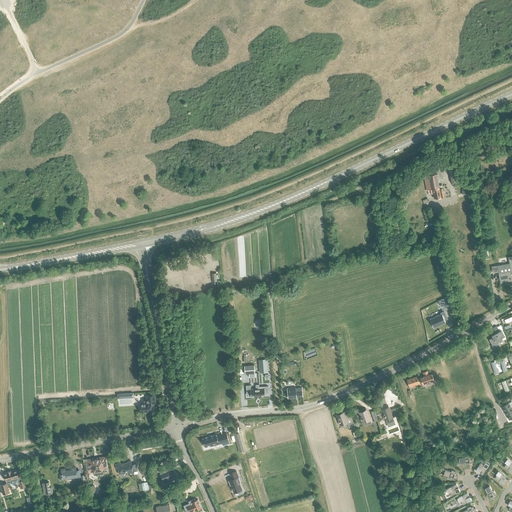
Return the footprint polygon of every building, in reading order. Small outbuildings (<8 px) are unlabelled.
[(449,169),(452,184),(460,182),(457,167),(454,168),(449,169)] [(427,190),(433,189),(435,199),(441,197),(444,196),(444,194),(445,193),(444,192),(445,192),(444,190),(443,191),(442,186),(439,186),(436,173),(430,175),(429,170),(423,171),(427,190)] [(509,264),(497,266),(498,272),(498,273),(500,283),(511,281),(510,278),(511,277),(511,256),(508,257),(509,264)] [(448,297),(441,299),(445,307),(451,304),(450,300),(448,297)] [(429,317),(432,324),(431,325),(432,326),(432,325),(433,328),(445,322),(444,320),(447,318),(444,311),(441,313),(441,312),(440,312),(441,314),(430,319),(429,317)] [(499,338),(504,335),(502,330),(500,332),(496,326),(493,328),(496,333),(493,335),(493,338),(489,340),(493,346),(501,341),(499,338)] [(266,359),(259,360),(260,373),(268,372),(266,359)] [(254,365),(244,366),(245,374),(249,374),(255,373),(254,365)] [(423,372),(424,376),(417,379),(416,377),(407,380),(409,387),(413,386),(419,384),(419,383),(421,383),(422,384),(434,380),(432,374),(428,375),(427,371),(423,372)] [(250,385),(246,385),(247,394),(251,394),(251,397),(265,396),(265,393),(269,393),(268,386),(259,386),(259,384),(256,384),(256,389),(251,389),(250,385)] [(287,390),(284,390),(285,396),(288,396),(288,398),(302,397),(301,388),(296,388),(295,387),(287,388),(287,390)] [(143,404),(140,404),(140,412),(150,411),(150,407),(151,407),(151,406),(155,405),(155,395),(147,396),(147,399),(143,400),(143,404)] [(511,402),(511,401),(502,407),(510,421),(511,419),(511,402)] [(389,408),(382,410),(385,419),(387,424),(394,422),(392,418),(397,416),(400,415),(397,407),(390,410),(389,408)] [(360,413),(363,422),(369,419),(366,410),(360,413)] [(344,413),(337,415),(340,424),(347,421),(349,428),(355,426),(351,417),(350,414),(345,416),(344,413)] [(400,415),(397,416),(403,434),(409,432),(408,430),(403,414),(400,415)] [(203,438),(205,447),(222,442),(223,445),(230,443),(227,432),(217,435),(217,434),(203,438)] [(238,433),(234,434),(240,452),(243,451),(244,451),(238,433)] [(459,464),(466,464),(466,462),(468,462),(468,463),(473,463),(472,459),(471,459),(470,458),(469,458),(468,456),(465,456),(465,458),(459,459),(459,464)] [(88,462),(84,463),(86,474),(90,474),(90,471),(94,470),(94,472),(102,470),(102,469),(106,468),(104,457),(94,458),(88,460),(88,462)] [(128,463),(124,464),(121,465),(120,463),(116,464),(117,469),(118,468),(119,474),(126,473),(125,472),(129,471),(130,473),(134,472),(134,474),(137,474),(137,471),(136,464),(131,465),(131,461),(127,462),(128,463)] [(480,474),(482,475),(489,465),(485,463),(484,465),(481,463),(476,471),(479,473),(480,470),(482,471),(480,474)] [(71,467),(71,470),(66,471),(66,468),(61,469),(62,473),(60,474),(61,479),(67,478),(67,476),(70,476),(70,477),(73,476),(73,478),(80,476),(79,470),(76,470),(75,467),(71,467)] [(7,483),(0,485),(3,494),(4,494),(4,495),(9,494),(9,493),(9,492),(8,486),(9,485),(8,481),(17,479),(18,483),(20,482),(21,487),(25,486),(24,480),(22,480),(20,476),(21,476),(19,469),(11,471),(11,470),(7,471),(7,472),(4,473),(6,481),(6,480),(7,483)] [(161,472),(160,473),(163,481),(166,479),(169,478),(170,481),(177,478),(176,475),(173,469),(170,471),(169,469),(161,472)] [(456,474),(455,473),(455,472),(452,471),(451,472),(445,470),(444,475),(450,477),(449,478),(451,479),(452,477),(456,479),(457,476),(456,476),(456,474)] [(229,480),(232,487),(231,488),(232,489),(233,489),(234,492),(242,489),(238,477),(239,476),(237,471),(230,473),(232,479),(229,480)] [(495,478),(502,484),(505,481),(501,478),(502,477),(504,478),(506,477),(498,471),(496,474),(497,475),(495,478)] [(42,482),(44,494),(51,493),(49,481),(42,482)] [(455,488),(457,486),(456,484),(446,490),(448,493),(450,492),(452,495),(460,491),(458,488),(456,489),(455,488)] [(94,486),(88,487),(91,501),(97,500),(94,486)] [(489,496),(491,501),(494,499),(493,498),(495,497),(494,495),(495,495),(494,491),(492,492),(489,486),(485,489),(487,495),(486,495),(487,497),(489,496)] [(463,504),(471,500),(469,497),(467,498),(466,497),(469,495),(467,493),(457,499),(459,502),(461,501),(463,504)] [(188,506),(190,511),(195,510),(201,508),(198,499),(192,502),(193,504),(188,506)]
